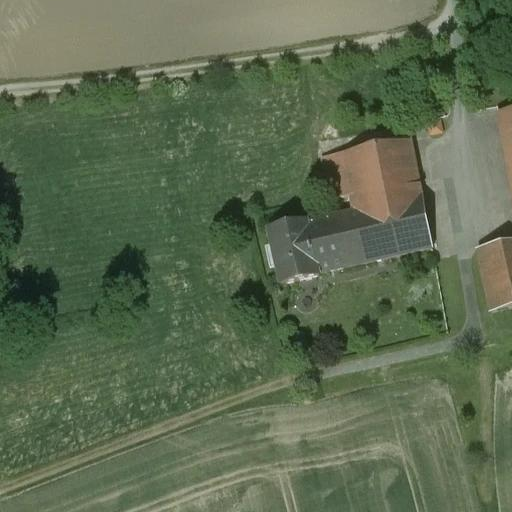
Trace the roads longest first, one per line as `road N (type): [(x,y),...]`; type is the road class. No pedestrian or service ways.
road 1 (track): [(0,492),(277,387),(488,338),(484,467)]
road 2 (track): [(0,97),(433,41),(452,31),(458,0)]
